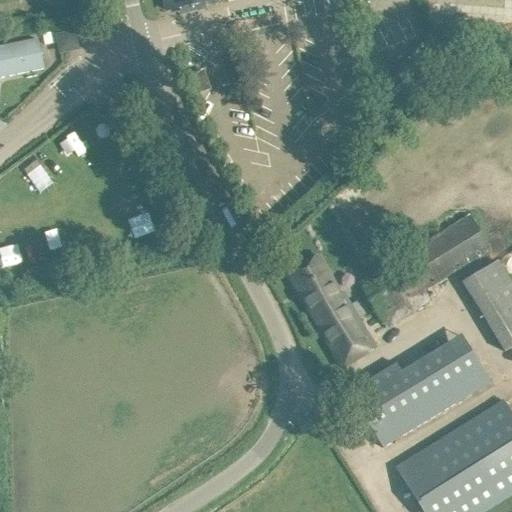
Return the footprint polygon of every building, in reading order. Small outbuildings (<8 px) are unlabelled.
[(164,0),(167,11),(214,0),(164,0)] [(73,33),(57,37),(61,52),(76,49),(73,33)] [(33,56),(45,53),(42,37),(0,46),(0,63),(19,59),(21,68),(35,64),(33,56)] [(102,164),(109,181),(125,174),(118,157),(102,164)] [(469,219),(361,285),(388,328),(428,303),(422,294),(490,253),(469,219)] [(58,253),(74,248),(67,227),(51,233),(58,253)] [(16,267),(27,264),(21,247),(10,250),(16,267)] [(287,274),(342,369),(376,348),(344,291),(340,294),(318,256),(287,274)] [(511,285),(498,263),(463,285),(506,355),(511,350),(511,285)] [(395,364),(348,393),(383,448),(488,383),(460,338),(402,374),(395,364)] [(511,420),(501,403),(395,469),(421,511),(484,511),(511,495),(511,420)]
